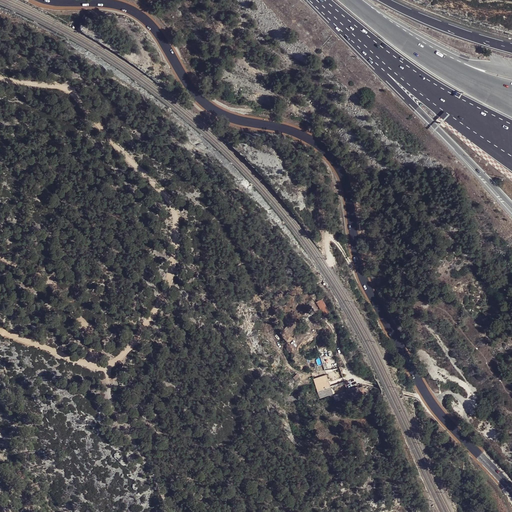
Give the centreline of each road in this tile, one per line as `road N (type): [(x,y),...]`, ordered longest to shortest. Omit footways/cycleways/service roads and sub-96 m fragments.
road 1 (primary): [(511,487),(429,398),(373,295),(345,179),(327,149),(226,112),(181,71),(150,24),(81,0)]
road 2 (track): [(0,328),(90,361),(112,360),(159,292),(172,229),(159,187),(69,90),(0,79)]
road 3 (unknown): [(511,254),(264,0)]
road 4 (motorway): [(332,13),(511,205)]
road 5 (motorway): [(332,13),(511,148)]
road 6 (motorway): [(511,88),(461,74),(352,0)]
road 7 (track): [(100,363),(98,345),(58,286),(0,255)]
road 8 (motorway): [(511,47),(387,0)]
